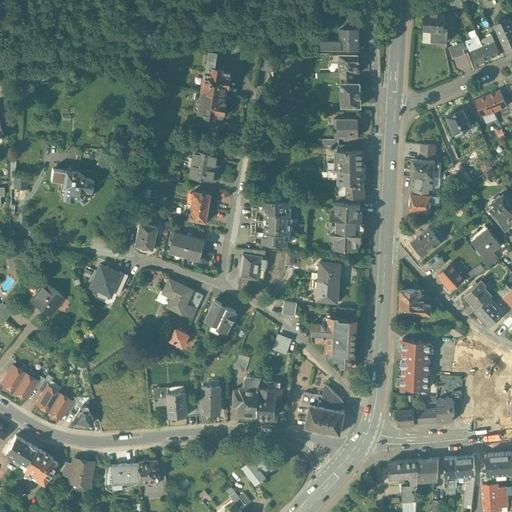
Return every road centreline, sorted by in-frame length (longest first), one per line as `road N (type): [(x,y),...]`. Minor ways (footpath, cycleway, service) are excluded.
road 1 (residential): [(343,467),(309,440),(280,433),(71,442),(0,408)]
road 2 (residential): [(373,420),(298,334),(222,284)]
road 3 (secondary): [(373,420),(388,242)]
road 4 (residential): [(388,242),(457,313),(511,345)]
road 5 (residential): [(511,432),(394,441),(365,432)]
road 6 (residential): [(222,284),(244,149)]
road 7 (secondary): [(388,242),(394,108)]
road 8 (unclassified): [(394,108),(511,63)]
